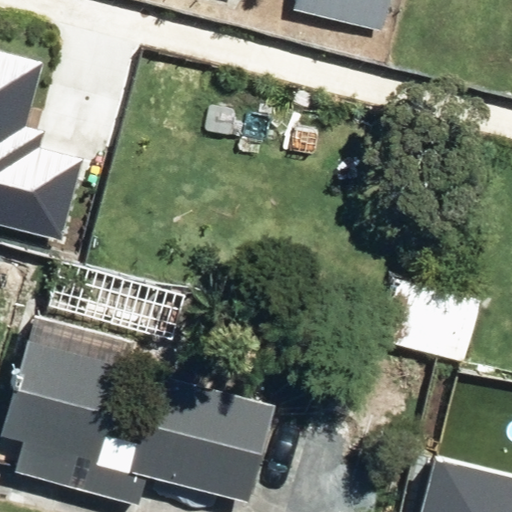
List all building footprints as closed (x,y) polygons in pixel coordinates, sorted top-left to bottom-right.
[(299,0),(297,11),(387,32),(394,0),(299,0)] [(0,226),(62,243),(83,163),(16,146),(38,62),(0,51),(0,226)] [(379,331),(470,355),(486,290),(395,266),(379,331)] [(90,270),(78,322),(138,336),(157,341),(169,289),(90,270)] [(23,456),(146,491),(154,459),(254,487),(282,388),(37,322),(11,418),(31,424),(23,456)] [(511,511),(511,481),(440,462),(426,511),(511,511)]
